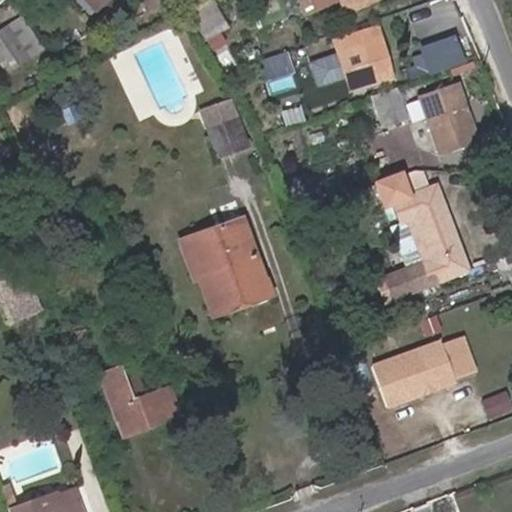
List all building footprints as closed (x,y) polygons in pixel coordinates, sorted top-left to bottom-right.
[(106,0),(83,0),(94,12),(106,0)] [(374,0),(298,0),(301,5),(311,0),(337,0),(344,14),(374,0)] [(43,50),(20,15),(3,27),(26,61),(43,50)] [(336,54),(308,63),(315,87),(344,78),(348,92),(392,78),(376,26),(332,40),(336,54)] [(26,61),(3,27),(0,29),(0,68),(4,75),(26,61)] [(457,32),(421,45),(432,72),(467,59),(457,32)] [(476,143),(456,83),(417,96),(437,156),(476,143)] [(407,120),(396,87),(369,97),(380,129),(407,120)] [(232,120),(226,102),(200,111),(206,128),(232,120)] [(249,148),(238,118),(232,120),(206,128),(204,129),(214,160),(249,148)] [(420,192),(412,170),(399,174),(407,196),(420,192)] [(466,270),(434,186),(420,192),(407,196),(399,174),(374,184),(383,208),(392,204),(399,223),(406,221),(422,263),(407,269),(375,281),(384,303),(466,270)] [(254,257),(241,219),(178,242),(192,280),(196,279),(254,257)] [(422,263),(406,221),(399,223),(391,226),(407,269),(422,263)] [(39,310),(20,257),(0,265),(0,305),(9,325),(13,323),(13,322),(39,310)] [(270,295),(264,281),(263,282),(254,257),(196,279),(210,316),(270,295)] [(86,336),(80,319),(50,329),(56,346),(86,336)] [(472,371),(460,339),(441,346),(453,378),(472,371)] [(441,346),(439,341),(370,366),(385,409),(454,383),(453,378),(441,346)] [(178,417),(167,388),(134,400),(130,402),(117,369),(99,376),(121,437),(178,417)] [(511,414),(505,397),(484,405),(489,421),(511,414)] [(80,511),(73,490),(55,496),(54,494),(9,510),(9,511),(80,511)]
